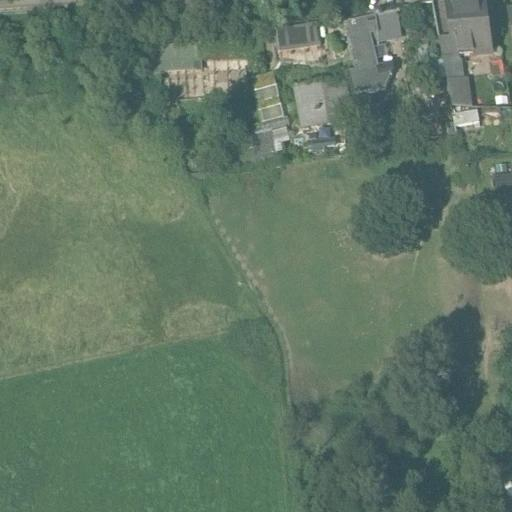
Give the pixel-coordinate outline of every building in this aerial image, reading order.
[(484,13),(449,19),(454,70),(474,68),(472,48),(488,47),(484,13)] [(394,24),(383,26),(383,23),(381,22),(374,23),(375,30),(376,30),(378,45),(377,45),(379,54),(398,51),(394,24)] [(374,23),(361,25),(362,32),(362,33),(375,30),(374,23)] [(379,80),(371,46),(377,45),(378,45),(376,30),(375,30),(362,33),(362,32),(345,36),(357,83),(352,84),(357,104),(366,102),(367,104),(387,101),(392,85),(390,77),(379,80)] [(316,32),(288,36),(275,38),(279,59),(321,53),(320,46),(318,46),(316,32)] [(260,45),(147,52),(149,66),(151,66),(152,80),(160,83),(160,77),(201,74),(200,65),(249,63),(249,69),(260,69),(260,45)] [(269,82),(254,86),(265,135),(274,133),(276,148),(285,146),(269,82)] [(345,88),(296,96),(303,132),(323,129),(336,127),(336,131),(352,130),(345,88)] [(265,135),(255,137),(256,143),(248,145),(250,150),(257,149),(260,163),(277,159),(276,148),(274,133),(265,135)] [(511,198),(511,184),(501,186),(503,199),(511,198)]
